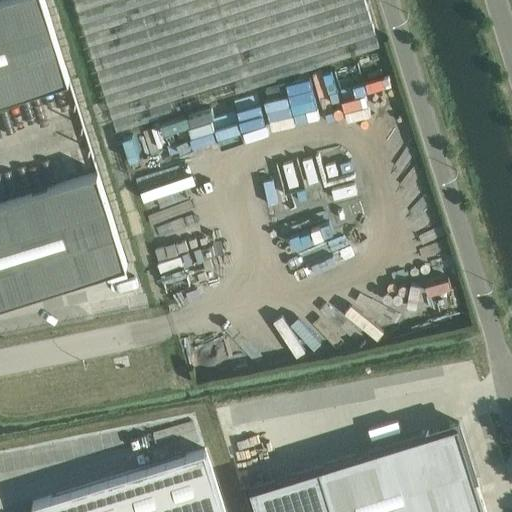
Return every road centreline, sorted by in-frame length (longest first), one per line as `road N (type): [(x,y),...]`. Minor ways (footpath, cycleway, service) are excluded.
road 1 (unclassified): [(386,0),(510,396)]
road 2 (unknown): [(0,493),(196,433)]
road 3 (unclassified): [(0,362),(163,329)]
